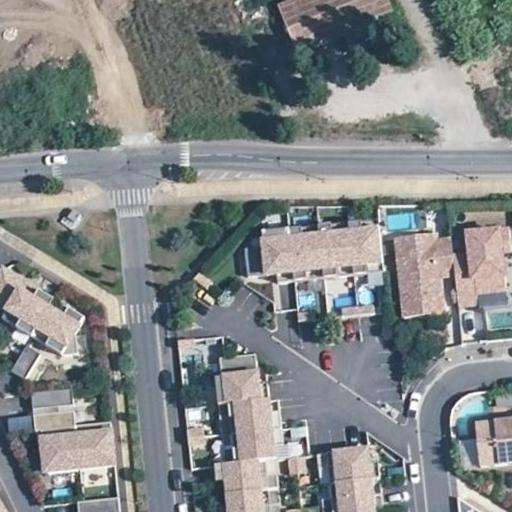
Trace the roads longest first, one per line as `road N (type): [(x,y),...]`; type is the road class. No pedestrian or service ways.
road 1 (tertiary): [(126,160),(191,154),(511,163)]
road 2 (residential): [(159,511),(126,160)]
road 3 (residential): [(218,315),(406,441),(427,439)]
road 4 (residential): [(91,0),(126,160)]
road 5 (residential): [(427,439),(428,409),(449,375),(511,365)]
road 6 (tertiary): [(0,172),(126,160)]
